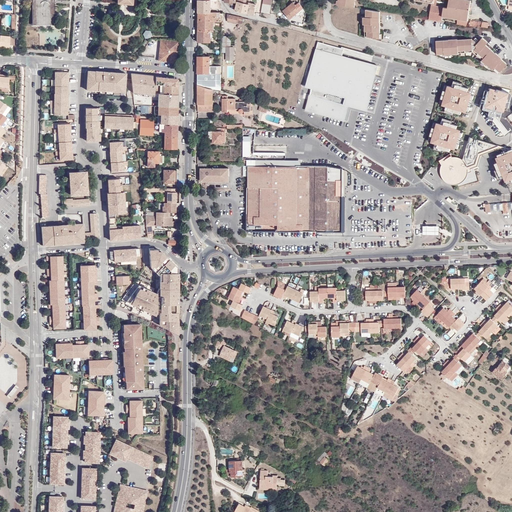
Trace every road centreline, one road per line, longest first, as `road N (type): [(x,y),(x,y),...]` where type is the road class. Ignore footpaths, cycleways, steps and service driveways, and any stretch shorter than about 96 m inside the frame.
road 1 (tertiary): [(511,250),(250,262),(230,254)]
road 2 (residential): [(328,0),(328,25),(340,33),(492,76)]
road 3 (tertiary): [(351,265),(511,259)]
road 4 (unclassified): [(36,372),(25,511)]
road 5 (unclassified): [(33,511),(36,372)]
road 6 (primary): [(188,209),(189,71)]
road 7 (tertiary): [(229,272),(351,265)]
